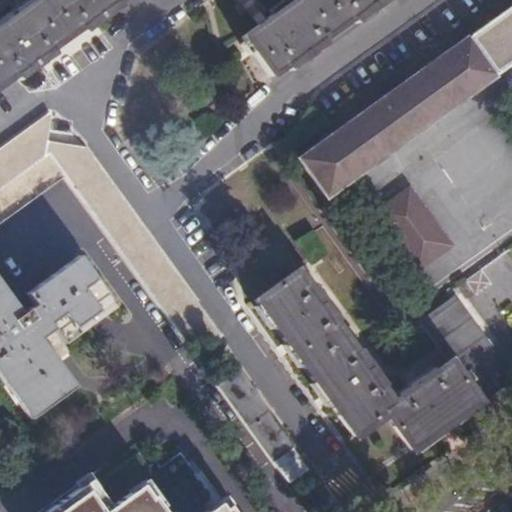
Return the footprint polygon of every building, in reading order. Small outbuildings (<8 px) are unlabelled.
[(36,0),(0,26),(0,88),(123,0),(36,0)] [(294,0),(240,39),(269,79),(378,0),(294,0)] [(511,7),(299,160),(326,198),(511,63),(511,7)] [(0,191),(49,157),(65,178),(189,350),(214,331),(56,115),(0,155),(0,191)] [(49,157),(0,191),(0,224),(65,178),(49,157)] [(376,204),(410,271),(450,251),(416,184),(376,204)] [(0,369),(34,417),(73,389),(37,339),(51,329),(59,341),(110,304),(79,260),(27,297),(35,308),(21,318),(0,287),(0,369)] [(384,416),(409,451),(509,379),(454,301),(421,325),(448,363),(390,404),(295,274),(254,303),(353,438),(384,416)] [(216,387),(288,485),(307,471),(236,373),(216,387)] [(105,511),(85,484),(46,511),(227,511),(226,509),(222,511),(220,511),(217,507),(209,511),(160,511),(143,489),(112,511),(105,511)]
